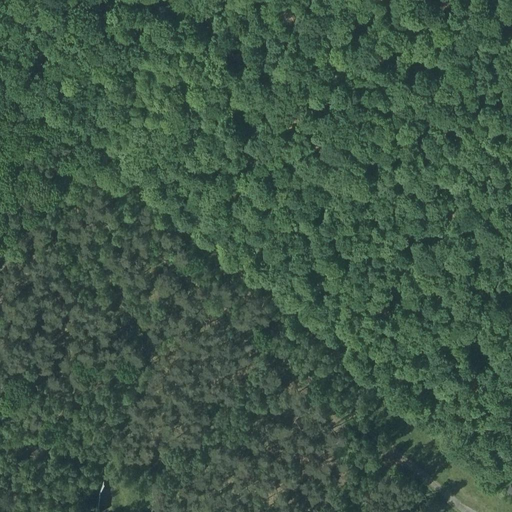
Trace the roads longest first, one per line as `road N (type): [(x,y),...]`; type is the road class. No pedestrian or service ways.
road 1 (track): [(0,235),(101,136)]
road 2 (track): [(101,136),(0,56)]
